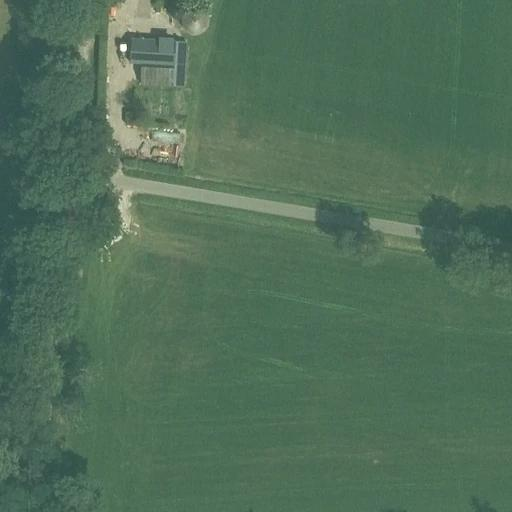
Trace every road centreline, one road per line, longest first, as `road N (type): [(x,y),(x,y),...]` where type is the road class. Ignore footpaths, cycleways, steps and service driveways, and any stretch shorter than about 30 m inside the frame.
road 1 (unclassified): [(69,177),(511,243)]
road 2 (unclassified): [(43,511),(44,366),(69,177)]
road 3 (unclassified): [(69,177),(77,0)]
